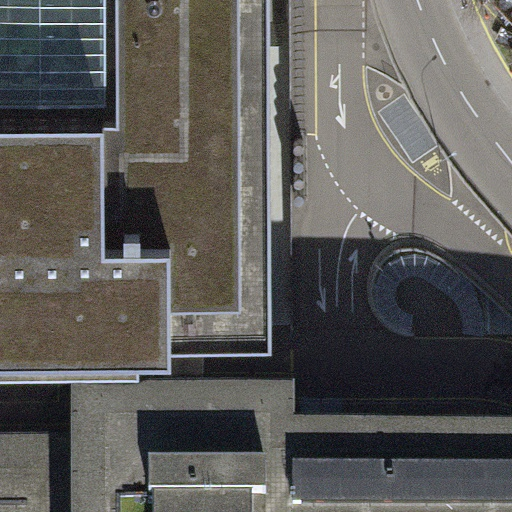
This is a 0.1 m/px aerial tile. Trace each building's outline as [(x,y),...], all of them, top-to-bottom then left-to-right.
[(0,0),(0,326),(162,326),(185,326),(199,326),(273,325),(271,0),(0,0)] [(511,0),(501,0),(511,12),(511,0)] [(398,327),(412,330),(413,309),(407,307),(402,302),(398,297),(396,291),(396,285),(399,279),(404,274),(409,271),(416,270),(422,271),(449,289),(455,294),(459,302),(462,309),(464,318),(463,328),(483,330),(482,317),(480,306),(476,294),(470,283),(462,274),(442,260),(427,252),(415,250),(402,252),(389,259),(381,267),(376,281),(375,294),(379,306),(387,318),(398,327)] [(185,326),(162,326),(161,435),(186,435),(200,435),(199,326),(185,326)] [(511,511),(511,464),(481,465),(446,466),(281,466),(281,434),(200,435),(186,435),(161,435),(86,436),(86,469),(0,469),(0,511),(511,511)]
